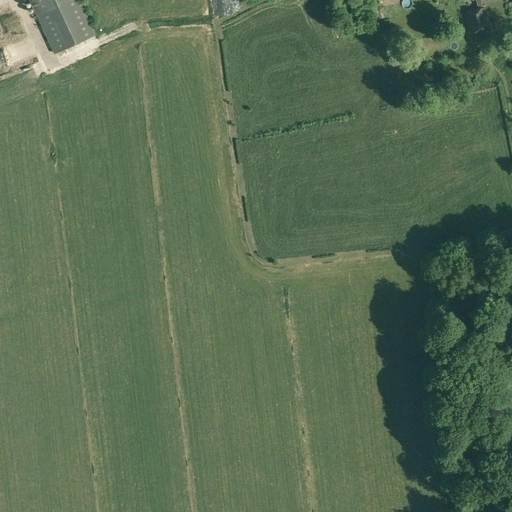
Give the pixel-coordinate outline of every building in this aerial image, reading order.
[(30,0),(38,18),(55,53),(95,35),(78,0),(30,0)] [(15,3),(0,8),(0,39),(2,44),(27,35),(15,3)] [(465,12),(470,32),(491,27),(486,7),(482,8),(478,9),(465,12)] [(81,42),(68,48),(72,55),(85,49),(81,42)] [(22,48),(11,49),(12,57),(26,55),(25,50),(23,51),(22,48)]
